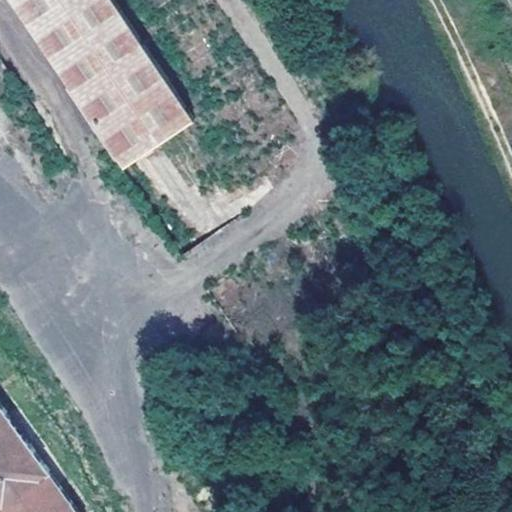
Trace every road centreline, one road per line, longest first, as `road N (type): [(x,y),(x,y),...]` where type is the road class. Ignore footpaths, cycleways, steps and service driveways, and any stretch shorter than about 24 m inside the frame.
road 1 (track): [(78,365),(266,230),(301,175),(308,135),(300,100),(234,0)]
road 2 (track): [(433,0),(511,163)]
